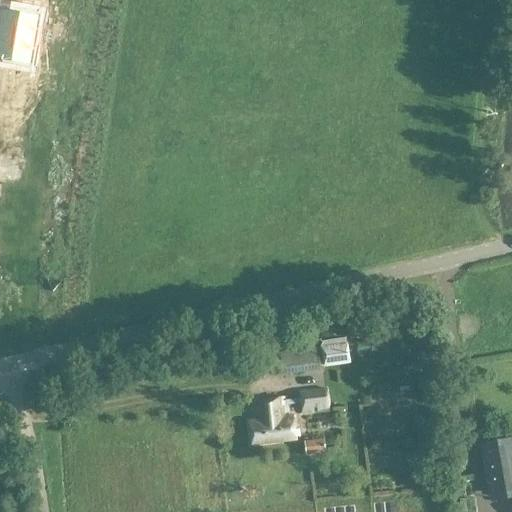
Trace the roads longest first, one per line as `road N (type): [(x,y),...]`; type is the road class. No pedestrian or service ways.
road 1 (unclassified): [(0,367),(511,245)]
road 2 (track): [(7,365),(36,464),(39,511)]
